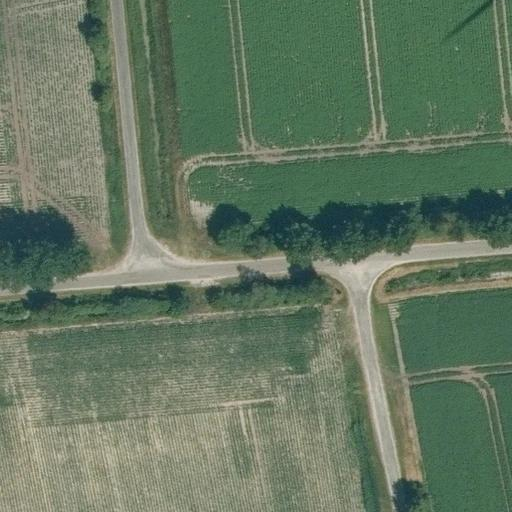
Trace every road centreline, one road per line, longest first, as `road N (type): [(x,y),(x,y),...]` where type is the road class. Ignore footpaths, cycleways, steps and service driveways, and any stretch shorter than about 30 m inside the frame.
road 1 (unclassified): [(149,279),(120,0)]
road 2 (unclassified): [(402,511),(355,262)]
road 3 (unclassified): [(149,279),(355,262)]
road 4 (unclassified): [(355,262),(511,249)]
road 5 (unclassified): [(0,293),(149,279)]
